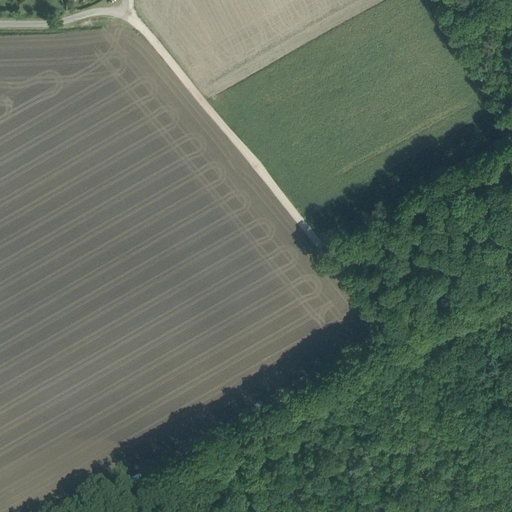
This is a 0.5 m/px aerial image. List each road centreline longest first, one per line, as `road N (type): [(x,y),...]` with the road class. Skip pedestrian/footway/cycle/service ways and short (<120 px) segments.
road 1 (tertiary): [(511,261),(69,511)]
road 2 (track): [(153,33),(393,329)]
road 3 (unclassified): [(0,14),(129,9),(153,33)]
road 4 (unknown): [(511,471),(362,511)]
